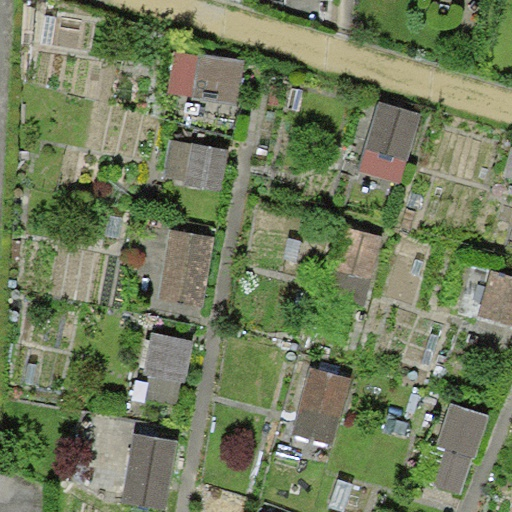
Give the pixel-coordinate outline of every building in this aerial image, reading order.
[(200,48),(195,90),(238,95),(243,53),(200,48)] [(385,95),(369,143),(411,157),(426,108),(385,95)] [(172,135),(167,178),(223,184),(227,141),(172,135)] [(333,260),(366,271),(380,226),(347,215),(333,260)] [(169,226),(160,294),(204,301),(214,232),(169,226)] [(511,269),(497,264),(481,311),(511,321),(511,269)] [(153,330),(147,369),(189,376),(195,337),(153,330)] [(303,401),(341,412),(352,373),(314,362),(303,401)] [(453,398),(439,438),(474,450),(487,410),(453,398)] [(135,428),(125,495),(168,501),(178,434),(135,428)]
